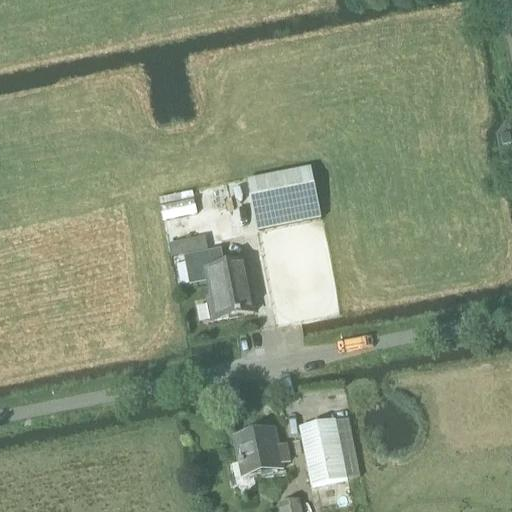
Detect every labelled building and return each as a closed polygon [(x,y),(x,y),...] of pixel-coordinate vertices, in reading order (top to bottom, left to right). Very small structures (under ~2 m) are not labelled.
[(258,234),(321,221),(311,170),(248,183),(258,234)] [(221,254),(184,261),(190,290),(209,286),(212,298),(208,299),(213,323),(254,315),(244,263),(224,267),(221,254)] [(336,423),(299,432),(311,490),(361,480),(349,422),(336,424),(336,423)] [(275,450),(271,432),(234,440),(243,481),(285,473),(283,467),(290,466),(286,447),(275,450)] [(302,511),(301,503),(279,508),(280,511),(302,511)]
